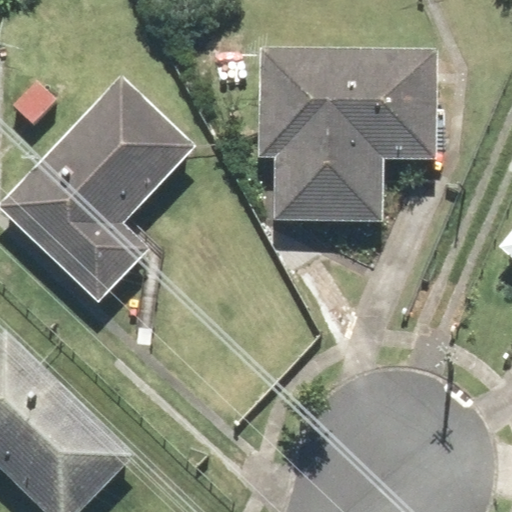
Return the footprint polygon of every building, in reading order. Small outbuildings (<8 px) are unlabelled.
[(434,61),(254,54),(250,162),(271,162),(268,227),(376,231),(379,166),(429,168),(434,61)] [(118,229),(188,155),(113,83),(0,202),(0,212),(102,310),(150,260),(118,229)] [(450,199),(406,181),(378,251),(422,269),(450,199)] [(511,232),(496,254),(511,266),(511,232)] [(0,336),(0,473),(41,511),(82,511),(132,459),(0,336)]
